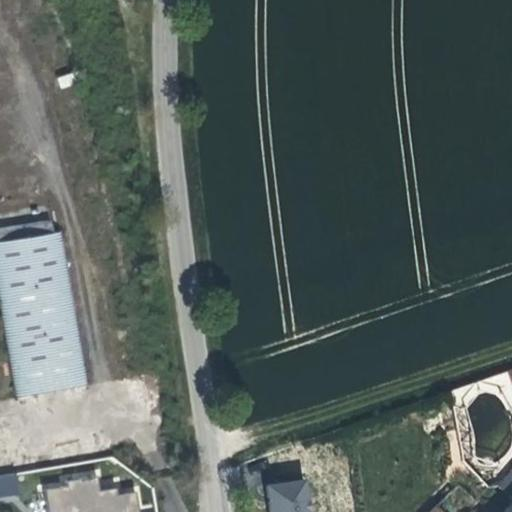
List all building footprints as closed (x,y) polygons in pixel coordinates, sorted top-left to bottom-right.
[(0,324),(12,397),(82,385),(57,236),(0,245),(0,324)] [(14,472),(0,474),(0,496),(18,493),(14,472)] [(65,511),(132,511),(129,489),(111,492),(110,485),(93,488),(91,473),(60,477),(60,482),(65,511)] [(511,489),(511,498),(499,511),(511,511),(511,480),(508,485),(511,489)] [(60,482),(38,486),(42,511),(60,511),(65,511),(60,482)] [(304,511),(300,482),(263,488),(265,511),(304,511)]
